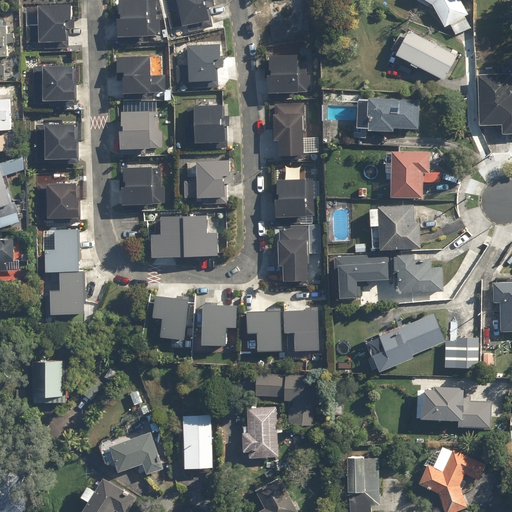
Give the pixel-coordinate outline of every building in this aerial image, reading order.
[(122,0),(122,8),(118,8),(119,19),(121,19),(122,33),(164,32),(163,17),(160,17),(159,0),(122,0)] [(182,0),(184,8),(169,12),(172,28),(187,25),(187,24),(217,17),(213,0),(182,0)] [(418,0),(431,7),(443,29),(449,26),(455,36),(470,29),(464,17),(467,15),(458,0),(418,0)] [(79,2),(45,3),(46,24),(31,25),(31,42),(47,41),(47,40),(76,39),(75,16),(79,16),(79,2)] [(273,22),(270,22),(272,43),(291,41),(288,19),(283,20),(281,12),(272,13),(273,22)] [(8,18),(0,18),(0,55),(13,56),(13,41),(19,41),(19,32),(13,32),(13,24),(8,24),(8,18)] [(462,53),(415,27),(402,51),(448,77),(462,53)] [(228,40),(193,43),(194,64),(178,65),(179,81),(195,80),(195,78),(224,76),(223,56),(229,56),(228,40)] [(157,52),(124,53),(124,66),(121,66),(121,78),(130,78),(130,89),(160,88),(160,90),(170,90),(169,73),(158,74),(157,52)] [(305,52),(275,52),(275,89),(313,89),(313,73),(310,73),(310,55),(305,55),(305,52)] [(76,72),(31,76),(34,112),(48,111),(48,108),(81,105),(81,97),(79,89),(77,89),(76,72)] [(511,76),(475,77),(477,128),(499,127),(500,137),(511,136),(511,84),(511,85),(511,76)] [(424,97),(375,94),(375,98),(365,97),(364,114),(375,115),(375,127),(399,128),(399,125),(422,127),(424,97)] [(0,95),(0,128),(16,128),(15,98),(5,96),(0,97),(0,95)] [(197,97),(196,108),(217,108),(217,98),(197,97)] [(307,101),(277,102),(278,126),(276,126),(277,138),(286,137),(286,152),(311,151),(309,109),(307,110),(307,101)] [(158,107),(127,107),(128,145),(153,144),(153,146),(166,145),(166,129),(162,129),(162,109),(158,110),(158,107)] [(196,108),(191,107),(189,146),(222,147),(222,128),(218,128),(218,108),(217,108),(196,108)] [(75,127),(44,129),(44,131),(32,132),(33,168),(47,167),(47,163),(79,162),(80,151),(79,144),(76,144),(76,141),(77,141),(77,134),(75,127)] [(12,134),(0,134),(0,150),(13,150),(12,134)] [(434,149),(398,149),(397,194),(428,195),(428,180),(443,180),(443,170),(434,170),(434,149)] [(237,156),(204,157),(204,178),(189,179),(189,196),(204,195),(204,193),(233,193),(232,170),(238,170),(237,156)] [(6,160),(0,162),(0,216),(0,217),(1,217),(4,226),(23,220),(20,210),(22,210),(19,199),(6,160)] [(159,163),(130,164),(130,201),(152,200),(152,202),(169,201),(168,185),(165,185),(164,166),(159,166),(159,163)] [(301,219),(302,182),(298,182),(298,168),(284,168),(284,182),(275,181),(274,218),(301,219)] [(76,183),(44,185),(44,187),(31,188),(33,224),(47,224),(47,219),(81,217),(80,199),(76,199),(76,196),(77,196),(76,183)] [(418,201),(384,203),(387,246),(426,244),(425,220),(419,220),(418,201)] [(168,230),(158,230),(159,252),(224,251),(223,229),(214,229),(214,211),(168,212),(168,230)] [(86,225),(61,226),(62,246),(52,246),(53,267),(67,267),(67,286),(58,286),(59,309),(93,308),(92,267),(87,267),(86,225)] [(311,226),(282,227),(283,240),(284,240),(285,262),(289,262),(290,278),(314,277),(312,235),(311,235),(311,226)] [(0,269),(12,269),(12,258),(21,258),(21,235),(0,235),(0,269)] [(371,236),(361,235),(361,247),(370,248),(371,236)] [(420,251),(403,252),(403,253),(400,254),(401,267),(404,267),(405,291),(449,288),(447,264),(435,264),(435,256),(420,257),(420,251)] [(390,259),(374,259),(374,281),(389,281),(390,259)] [(511,279),(498,280),(498,300),(504,300),(505,328),(511,328),(511,279)] [(190,300),(157,297),(155,319),(162,320),(161,339),(186,342),(190,300)] [(325,305),(291,306),(292,329),(301,329),(301,347),(326,346),(325,305)] [(238,307),(202,306),(200,347),(226,348),(227,328),(237,329),(238,307)] [(287,306),(255,307),(255,329),(265,329),(265,347),(288,347),(287,306)] [(439,311),(387,333),(392,346),(379,351),(386,368),(420,354),(419,351),(451,338),(439,311)] [(483,335),(460,335),(460,365),(483,365),(483,335)] [(58,354),(38,358),(40,392),(60,389),(72,390),(70,356),(58,354)] [(119,373),(110,367),(103,378),(112,384),(119,373)] [(316,376),(261,372),(260,393),(289,395),(289,398),(294,399),(292,421),(317,423),(319,388),(315,388),(316,376)] [(105,386),(98,380),(82,397),(89,403),(105,386)] [(471,387),(432,385),(431,388),(421,387),(420,417),(463,419),(463,424),(494,426),(496,400),(474,398),(474,394),(471,393),(471,387)] [(139,391),(128,395),(133,407),(143,403),(139,391)] [(147,402),(138,406),(144,418),(153,414),(147,402)] [(281,405),(254,405),(254,423),(249,423),(249,429),(248,429),(249,448),(255,448),(255,455),(283,454),(281,405)] [(216,411),(189,412),(190,441),(184,442),(185,464),(191,464),(191,465),(218,464),(216,411)] [(155,430),(116,442),(125,469),(148,461),(151,472),(167,467),(155,430)] [(491,461),(457,447),(456,448),(446,444),(438,464),(431,462),(424,481),(444,489),(452,511),(474,503),(466,481),(470,471),(485,477),(491,461)] [(371,452),(355,453),(356,511),(374,511),(374,502),(383,501),(383,455),(371,455),(371,452)] [(29,469),(0,470),(0,511),(14,511),(31,511),(29,469)] [(131,489),(108,475),(101,488),(93,483),(87,494),(94,499),(86,511),(117,511),(120,507),(127,511),(130,511),(141,495),(131,489)] [(284,475),(261,486),(270,505),(256,511),(299,511),(302,511),(284,475)]
